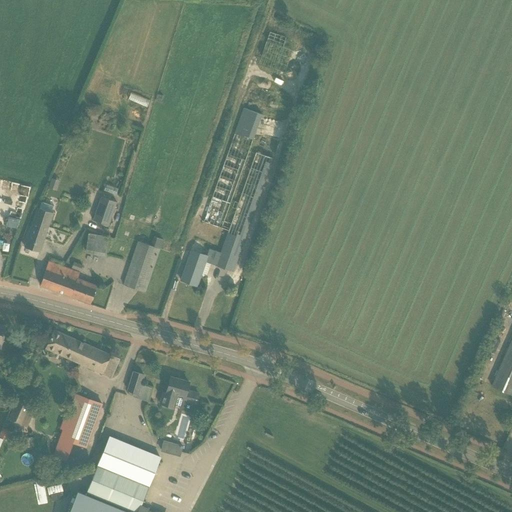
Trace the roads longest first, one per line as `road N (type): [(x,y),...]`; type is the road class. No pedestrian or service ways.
road 1 (tertiary): [(312,385),(0,294)]
road 2 (tertiary): [(511,474),(388,421)]
